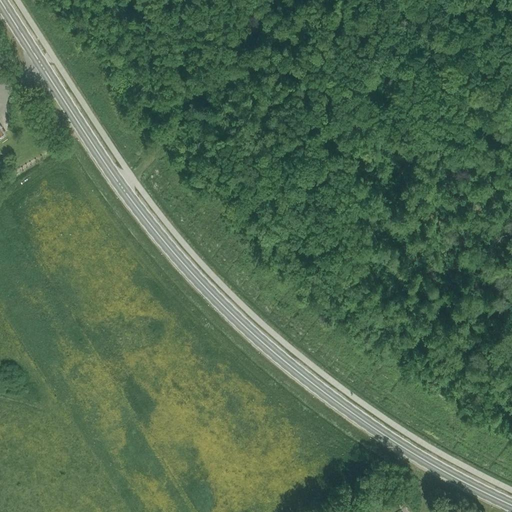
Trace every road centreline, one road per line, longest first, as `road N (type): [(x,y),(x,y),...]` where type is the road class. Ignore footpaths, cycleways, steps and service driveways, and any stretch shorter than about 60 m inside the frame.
road 1 (secondary): [(511,507),(363,422),(236,321),(137,210),(0,1)]
road 2 (track): [(120,186),(271,0)]
road 3 (track): [(511,102),(399,0)]
